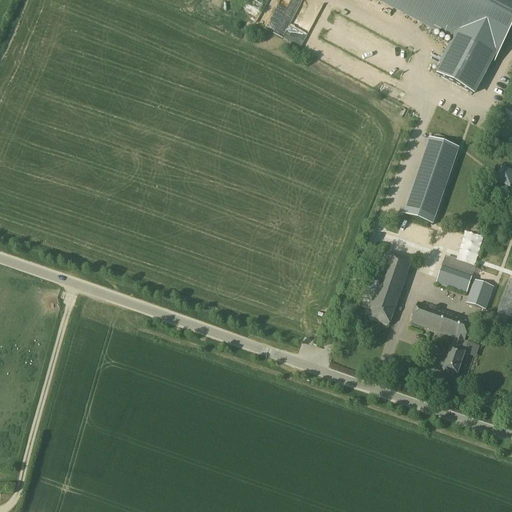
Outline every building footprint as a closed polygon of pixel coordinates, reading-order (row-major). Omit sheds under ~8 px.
[(248,18),(255,22),(264,5),(254,0),(248,0),(245,8),(251,12),(248,18)] [(267,0),(256,24),(271,31),(274,24),(269,22),(279,0),(267,0)] [(511,0),(379,0),(456,41),(441,67),(437,76),(472,95),(491,59),(495,62),(511,28),(511,0)] [(297,45),(312,10),(299,5),(290,27),(279,22),(273,35),(297,45)] [(367,70),(371,62),(399,75),(403,65),(398,63),(406,47),(395,42),(393,46),(376,37),(361,67),(367,70)] [(316,53),(321,44),(313,40),(308,49),(316,53)] [(458,150),(430,140),(404,216),(432,226),(458,150)] [(511,185),(511,174),(501,171),(497,185),(510,190),(511,185)] [(390,326),(412,263),(411,263),(412,261),(387,252),(384,261),(376,259),(359,306),(368,309),(365,319),(389,327),(389,325),(390,326)] [(435,284),(465,295),(476,265),(456,258),(451,272),(441,268),(435,284)] [(484,268),(479,281),(493,286),(498,273),(484,268)] [(486,311),(494,288),(474,281),(466,304),(486,311)] [(511,320),(511,282),(509,281),(497,314),(511,320)] [(455,339),(443,372),(457,376),(465,355),(461,353),(472,323),(418,304),(411,324),(455,339)]
